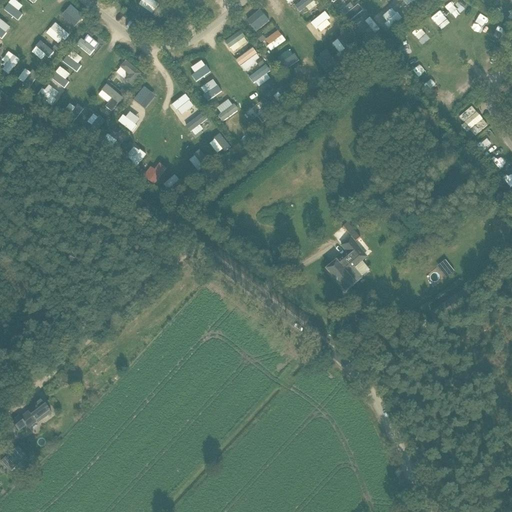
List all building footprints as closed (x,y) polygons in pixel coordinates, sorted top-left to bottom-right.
[(152,0),(138,0),(136,3),(151,14),(158,4),(152,0)] [(18,21),(24,13),(6,1),(0,9),(18,21)] [(75,28),(84,16),(65,3),(57,16),(75,28)] [(243,20),(255,32),(269,20),(257,7),(243,20)] [(0,15),(0,21),(9,29),(14,24),(2,13),(0,15)] [(44,34),(57,44),(61,38),(64,40),(69,34),(53,22),(44,34)] [(3,23),(1,25),(0,24),(0,39),(10,30),(3,23)] [(247,37),(242,29),(222,41),(227,49),(247,37)] [(88,56),(98,46),(86,34),(76,43),(88,56)] [(49,61),(55,55),(39,41),(33,47),(49,61)] [(9,53),(0,68),(0,69),(10,75),(19,58),(9,53)] [(75,71),(83,61),(78,57),(70,67),(75,71)] [(113,73),(131,87),(142,74),(124,59),(113,73)] [(206,64),(189,77),(194,83),(211,70),(206,64)] [(56,72),(51,78),(65,89),(70,82),(56,72)] [(151,78),(134,97),(148,110),(166,91),(151,78)] [(208,104),(224,91),(216,81),(200,93),(208,104)] [(107,103),(104,107),(110,112),(121,98),(104,84),(96,95),(107,103)] [(37,94),(52,106),(60,97),(46,85),(37,94)] [(185,93),(170,104),(178,115),(193,105),(185,93)] [(223,122),(237,111),(228,99),(217,108),(221,113),(217,116),(223,122)] [(78,102),(65,117),(73,124),(86,108),(78,102)] [(130,131),(144,114),(132,104),(117,120),(130,131)] [(459,118),(465,124),(461,127),(466,133),(470,130),(475,137),(488,126),(482,120),(477,113),(476,114),(472,108),(459,118)] [(95,113),(87,122),(96,130),(104,122),(95,113)] [(202,114),(184,124),(191,137),(202,130),(199,124),(206,120),(202,114)] [(247,132),(253,128),(247,118),(235,125),(239,131),(245,128),(247,132)] [(200,143),(204,150),(210,146),(214,151),(225,143),(216,131),(200,143)] [(196,171),(207,161),(195,147),(188,153),(191,157),(187,161),(196,171)] [(133,169),(141,158),(130,149),(121,160),(133,169)] [(152,183),(166,168),(157,160),(143,175),(152,183)] [(173,170),(159,183),(169,193),(183,180),(173,170)] [(360,238),(347,223),(342,227),(355,242),(360,238)] [(336,262),(326,270),(344,292),(362,278),(354,267),(366,257),(350,239),(342,246),(347,253),(336,262)] [(470,286),(431,313),(438,322),(477,295),(470,286)] [(103,368),(112,363),(102,346),(73,363),(81,376),(100,365),(103,368)] [(53,415),(41,400),(27,410),(29,412),(21,418),(19,416),(11,422),(14,426),(10,429),(9,427),(0,433),(0,441),(6,450),(19,440),(16,436),(20,432),(19,431),(26,425),(28,428),(37,421),(36,421),(42,416),(45,420),(53,415)] [(18,447),(0,462),(9,473),(27,457),(18,447)]
